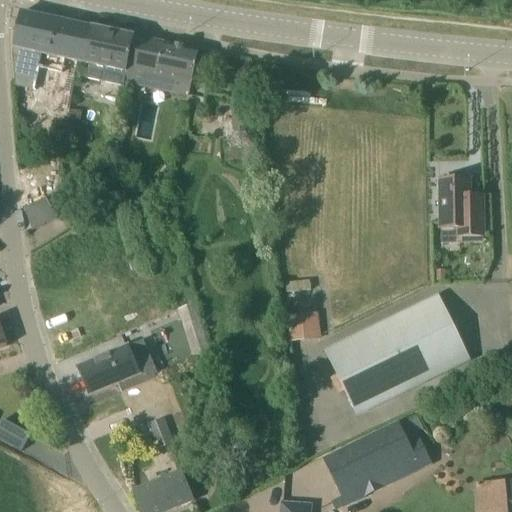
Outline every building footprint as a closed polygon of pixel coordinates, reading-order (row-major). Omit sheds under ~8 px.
[(85,66),(93,30),(21,14),(13,54),(16,86),(36,91),(42,57),(84,66),(84,65),(85,66)] [(128,74),(135,39),(93,30),(85,66),(89,67),(86,81),(124,89),(125,84),(128,74)] [(188,98),(199,53),(135,39),(128,74),(125,84),(173,95),(188,98)] [(238,124),(253,123),(251,98),(236,99),(238,124)] [(68,123),(80,126),(83,113),(70,111),(68,123)] [(442,229),(459,228),(460,237),(483,237),(482,199),(469,199),(469,182),(441,183),(442,229)] [(56,220),(47,202),(24,210),(32,232),(56,220)] [(311,294),(311,281),(288,282),(289,303),(300,302),(300,295),(311,294)] [(354,407),(464,353),(441,308),(332,361),(354,407)] [(290,341),(322,339),(320,312),(289,314),(290,341)] [(118,384),(123,395),(159,379),(154,367),(138,373),(128,350),(80,371),(91,396),(118,384)] [(0,438),(21,450),(30,435),(0,418),(0,438)] [(181,439),(174,422),(149,432),(156,449),(181,439)] [(339,493),(329,498),(336,511),(338,511),(433,466),(418,435),(407,440),(399,424),(323,461),(339,493)] [(166,472),(169,478),(134,493),(142,511),(170,511),(208,496),(198,472),(183,478),(178,467),(166,472)] [(497,511),(511,511),(511,482),(495,484),(497,511)]
